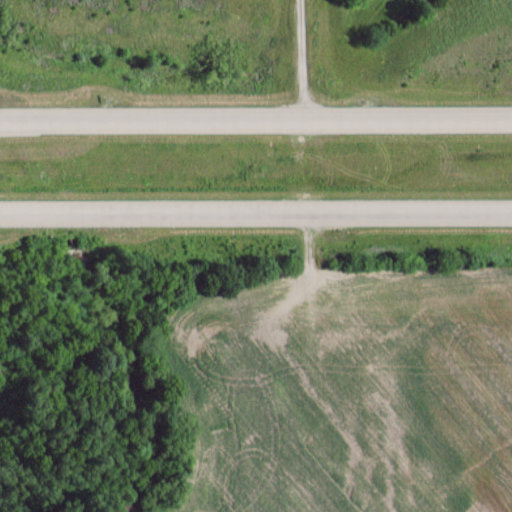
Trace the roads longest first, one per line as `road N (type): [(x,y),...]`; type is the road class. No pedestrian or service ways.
road 1 (trunk): [(511,121),(0,126)]
road 2 (trunk): [(0,213),(511,210)]
